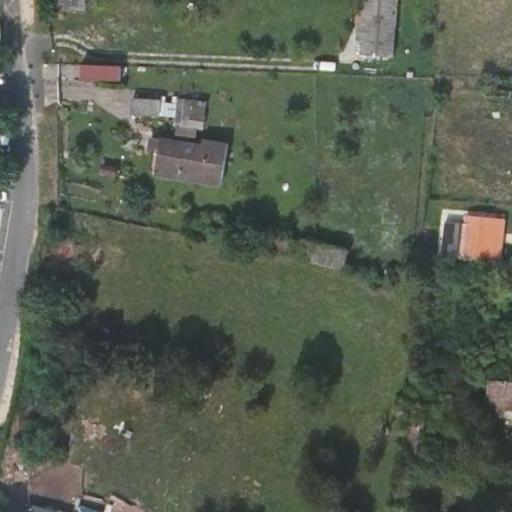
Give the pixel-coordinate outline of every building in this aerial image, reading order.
[(90,0),(43,0),(46,11),(75,10),(79,6),(90,2),(90,0)] [(362,53),(366,0),(359,0),(355,52),(362,53)] [(366,0),(362,53),(393,56),(397,0),(366,0)] [(392,64),(393,56),(362,53),(362,61),(392,64)] [(118,69),(77,67),(78,82),(118,83),(118,69)] [(161,100),(134,97),(133,113),(159,115),(161,100)] [(189,121),(189,117),(191,101),(183,100),(178,99),(177,120),(189,121)] [(191,101),(189,117),(205,118),(206,102),(197,101),(191,101)] [(201,147),(152,139),(149,149),(160,152),(157,172),(222,184),(229,145),(203,141),(201,147)] [(500,186),(511,186),(511,156),(501,156),(500,186)] [(493,258),(498,219),(459,215),(457,224),(439,222),(435,252),(493,258)] [(225,227),(196,220),(193,231),(222,238),(225,227)] [(289,252),(292,241),(274,237),(271,248),(289,252)] [(308,244),(292,241),(289,252),(305,255),(308,244)] [(308,244),(305,255),(343,263),(345,252),(308,244)] [(505,409),(511,409),(511,382),(492,380),(487,415),(504,417),(505,409)] [(421,419),(409,418),(405,451),(417,452),(421,419)] [(44,511),(9,502),(6,511),(44,511)]
